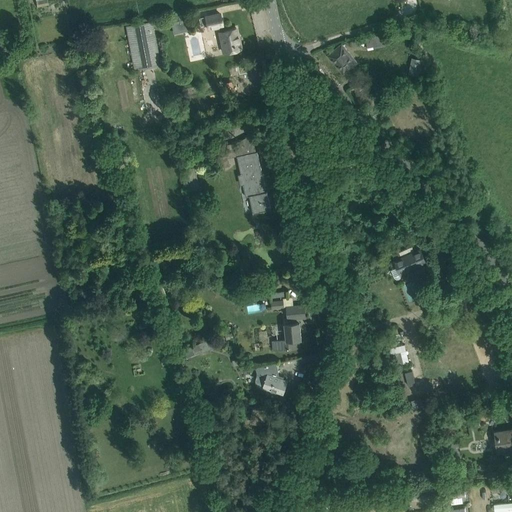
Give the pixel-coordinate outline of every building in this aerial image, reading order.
[(205,17),(199,18),(200,26),(206,25),(207,29),(218,27),(220,31),(219,32),(224,53),(241,49),(239,41),(238,41),(237,36),(238,36),(236,28),(223,31),(222,26),(223,26),(220,14),(205,17)] [(134,70),(160,65),(152,21),(126,26),(134,70)] [(384,34),(359,40),(361,49),(368,47),(368,50),(386,46),(384,34)] [(343,74),(358,63),(342,43),(327,55),(343,74)] [(412,76),(422,78),(425,62),(415,61),(412,76)] [(379,122),(389,116),(384,108),(374,115),(379,122)] [(253,135),(234,145),(246,196),(249,196),(253,213),(271,209),(267,191),(263,192),(262,187),(264,186),(263,181),(264,181),(263,177),(262,177),(257,151),(255,152),(254,143),(256,141),(253,135)] [(188,191),(198,188),(194,169),(184,171),(188,191)] [(398,267),(391,270),(394,277),(394,276),(395,278),(397,279),(399,278),(400,277),(401,275),(401,274),(426,263),(420,249),(401,257),(398,250),(392,253),(395,260),(398,267)] [(446,264),(441,266),(442,270),(438,271),(438,272),(437,273),(437,275),(434,276),(440,290),(452,285),(446,269),(447,269),(446,264)] [(283,307),(282,299),(271,300),(272,308),(283,307)] [(286,339),(276,340),(277,350),(296,348),(295,340),(301,339),(300,322),(299,322),(299,318),(306,317),(304,304),(286,306),(288,317),(284,318),(286,339)] [(261,333),(261,343),(270,343),(269,333),(261,333)] [(221,343),(218,335),(191,346),(194,354),(221,343)] [(257,374),(256,379),(257,384),(263,387),(283,393),(287,381),(278,378),(278,372),(276,363),(256,367),(257,374)] [(413,373),(403,375),(409,398),(419,396),(413,373)] [(473,421),(492,417),(490,404),(471,407),(473,421)] [(264,425),(266,410),(265,410),(265,407),(259,406),(259,408),(257,408),(257,409),(254,408),(251,422),(264,425)] [(498,438),(491,439),(493,451),(511,447),(511,431),(497,434),(498,438)] [(511,485),(495,486),(495,496),(504,496),(511,495),(511,485)]
